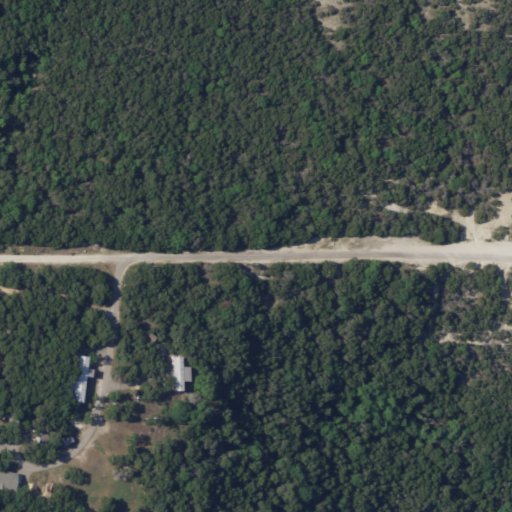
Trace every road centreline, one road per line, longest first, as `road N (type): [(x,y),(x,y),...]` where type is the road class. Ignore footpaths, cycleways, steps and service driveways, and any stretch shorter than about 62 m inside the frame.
road 1 (residential): [(511,255),(130,258),(116,284),(96,403),(77,448)]
road 2 (residential): [(130,258),(0,257)]
